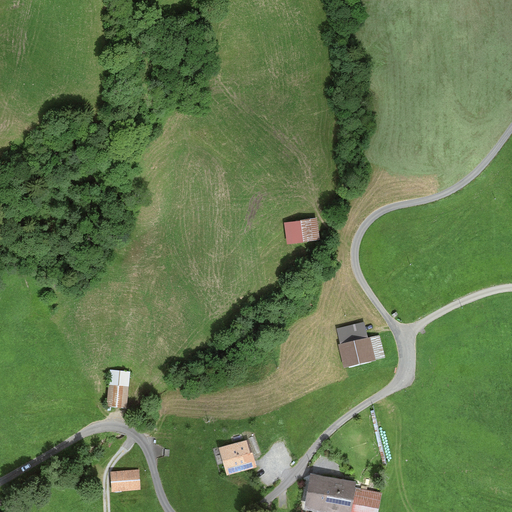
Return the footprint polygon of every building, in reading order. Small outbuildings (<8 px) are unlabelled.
[(283,224),(286,246),(320,242),(317,220),(283,224)] [(339,329),(344,346),(340,347),(344,366),(374,359),(373,356),(383,353),(379,338),(366,341),(362,323),(339,329)] [(129,373),(110,371),(107,405),(125,407),(129,373)] [(246,440),(218,449),(227,477),(255,468),(246,440)] [(111,472),(112,492),(140,490),(139,470),(111,472)] [(304,511),(310,511),(350,511),(355,487),(356,483),(310,476),(304,511)] [(378,511),(382,492),(355,487),(350,511),(378,511)]
